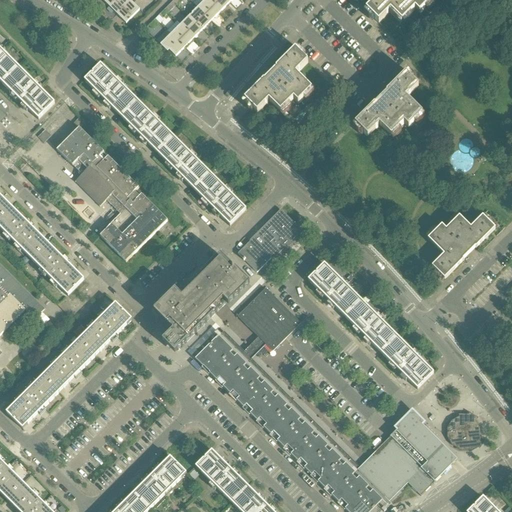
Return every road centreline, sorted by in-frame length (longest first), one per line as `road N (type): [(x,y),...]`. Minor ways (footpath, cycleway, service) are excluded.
road 1 (residential): [(337,234),(288,285),(411,408),(455,363)]
road 2 (residential): [(210,234),(74,95),(66,81),(91,37)]
road 3 (residential): [(287,16),(367,90),(391,66),(322,0)]
road 4 (residential): [(141,309),(0,167)]
road 5 (residential): [(134,350),(27,452)]
road 6 (residential): [(297,511),(193,410)]
road 7 (residential): [(91,511),(193,410)]
road 8 (residential): [(202,113),(287,16)]
road 9 (residential): [(174,92),(264,0)]
road 10 (residential): [(423,322),(337,234)]
